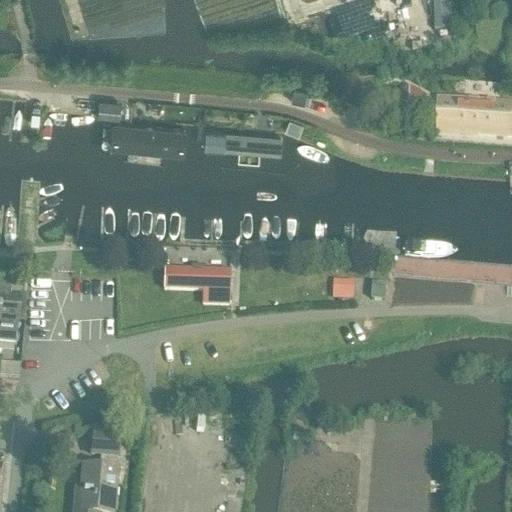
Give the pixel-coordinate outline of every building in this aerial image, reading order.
[(433,0),(436,31),(456,29),(453,0),(433,0)] [(426,123),(429,102),(409,90),(391,100),(389,118),(405,132),(426,123)] [(304,96),(305,93),(293,91),(291,103),(302,105),(307,106),(309,97),(304,96)] [(511,104),(439,99),(438,133),(477,135),(498,137),(511,138),(511,104)] [(96,116),(96,117),(118,119),(118,118),(118,111),(119,105),(98,103),(97,109),(96,116)] [(176,146),(175,121),(125,115),(122,153),(155,156),(156,145),(176,146)] [(282,132),(223,127),(222,145),(280,150),(282,132)] [(202,305),(228,306),(229,273),(204,272),(204,268),(192,267),(192,271),(164,271),(164,291),(203,292),(202,305)] [(335,282),(334,294),(354,295),(355,283),(335,282)] [(385,303),(387,286),(374,285),(372,301),(385,303)] [(0,294),(0,334),(16,336),(20,296),(0,294)] [(19,380),(20,366),(13,366),(12,379),(19,380)] [(83,468),(81,497),(75,497),(73,511),(111,511),(116,471),(123,472),(124,459),(119,459),(120,438),(93,435),(91,456),(100,457),(99,469),(83,468)]
